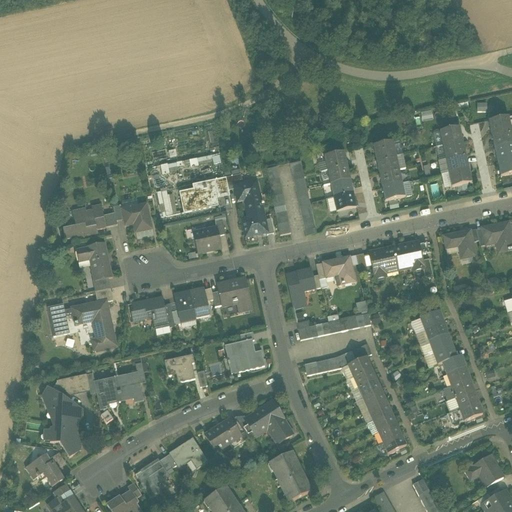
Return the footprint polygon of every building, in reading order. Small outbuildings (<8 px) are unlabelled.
[(487,123),(490,137),(510,133),(507,119),(487,123)] [(440,133),(443,147),(462,143),(459,129),(440,133)] [(490,137),(493,151),(511,146),(511,141),(510,133),(490,137)] [(373,148),(376,162),(395,158),(392,143),(373,148)] [(443,147),(446,161),(465,157),(462,143),(443,147)] [(511,146),(493,151),(496,164),(511,160),(511,146)] [(324,158),(327,172),(346,168),(343,154),(324,158)] [(218,156),(159,164),(160,173),(198,168),(197,164),(219,161),(218,156)] [(446,161),(449,175),(468,170),(465,157),(446,161)] [(396,163),(395,158),(376,162),(379,175),(398,171),(396,163)] [(511,174),(511,160),(496,164),(499,177),(511,174)] [(403,162),(396,163),(398,171),(404,170),(403,162)] [(327,172),(330,186),(349,182),(346,168),(327,172)] [(471,184),(468,170),(449,175),(452,189),(471,184)] [(401,185),(398,171),(379,175),(382,189),(401,185)] [(240,176),(225,179),(228,192),(235,191),(234,188),(242,186),(240,176)] [(227,192),(228,192),(225,179),(213,182),(216,198),(227,196),(227,192)] [(179,195),(183,214),(211,209),(210,206),(216,205),(215,199),(216,198),(213,182),(212,182),(212,184),(204,186),(205,189),(179,195)] [(330,186),(333,200),(352,196),(349,182),(330,186)] [(248,220),(248,221),(263,218),(256,183),(242,186),(234,188),(235,191),(237,204),(244,202),(248,220)] [(404,198),(401,185),(382,189),(385,203),(404,198)] [(173,195),(166,195),(166,191),(156,193),(158,205),(163,204),(165,216),(176,215),(173,195)] [(355,210),(352,196),(333,200),(336,214),(355,210)] [(121,210),(123,221),(131,219),(133,226),(134,234),(151,230),(146,205),(121,210)] [(62,231),(64,241),(86,236),(86,237),(97,234),(96,231),(105,229),(103,218),(100,207),(72,214),(75,228),(62,231)] [(113,208),(114,215),(116,222),(123,221),(121,210),(120,207),(113,208)] [(117,227),(116,222),(114,215),(103,218),(105,229),(117,227)] [(264,222),(263,218),(248,221),(248,220),(241,222),(245,239),(266,235),(267,235),(264,222)] [(125,228),(133,226),(131,219),(123,221),(125,228)] [(270,221),(264,222),(267,235),(266,235),(267,237),(273,235),(270,221)] [(217,229),(218,237),(225,236),(222,222),(215,223),(216,229),(217,229)] [(499,244),(501,253),(511,251),(511,243),(508,224),(481,230),(485,247),(499,244)] [(192,234),(197,255),(221,250),(218,237),(217,229),(216,229),(192,234)] [(134,234),(136,240),(153,236),(151,230),(134,234)] [(481,230),(476,232),(478,243),(479,249),(485,247),(481,230)] [(458,245),(461,260),(476,257),(473,244),(470,233),(470,232),(443,238),(445,248),(458,245)] [(417,244),(393,249),(397,268),(410,265),(412,272),(422,270),(423,270),(421,263),(420,257),(418,247),(417,244)] [(94,282),(94,284),(108,281),(111,280),(104,245),(86,249),(86,250),(75,253),(78,266),(90,263),(94,282)] [(418,247),(420,257),(428,255),(426,245),(418,247)] [(384,270),(397,268),(393,249),(369,254),(374,280),(385,278),(384,270)] [(355,258),(359,272),(365,270),(362,256),(355,258)] [(334,278),(336,288),(354,284),(349,259),(322,265),(322,267),(325,280),(334,278)] [(422,270),(424,278),(432,276),(429,261),(421,263),(423,270),(422,270)] [(316,268),(318,279),(319,282),(325,280),(322,267),(316,268)] [(286,277),(294,311),(304,308),(301,294),(314,292),(312,280),(310,272),(286,277)] [(321,290),(319,282),(318,279),(312,280),(314,292),(321,290)] [(235,305),(237,314),(251,311),(245,280),(216,287),(218,294),(221,308),(235,305)] [(92,283),(94,293),(110,290),(108,281),(94,284),(94,282),(92,283)] [(112,303),(110,290),(94,293),(96,305),(104,304),(112,303)] [(203,291),(189,294),(195,321),(209,318),(206,303),(203,292),(203,291)] [(206,303),(213,302),(212,295),(211,291),(203,292),(206,303)] [(180,324),(195,321),(189,294),(173,297),(177,313),(179,324),(180,324)] [(218,294),(212,295),(213,302),(215,309),(221,308),(218,294)] [(152,320),(154,330),(168,327),(164,307),(162,299),(132,306),(133,314),(131,314),(133,324),(152,320)] [(357,313),(366,311),(364,302),(355,304),(357,313)] [(92,343),(94,352),(114,347),(108,321),(107,321),(105,314),(106,313),(104,304),(96,305),(63,312),(64,317),(73,315),(75,327),(93,323),(97,342),(92,343)] [(175,328),(172,314),(170,306),(164,307),(168,327),(169,330),(175,328)] [(54,338),(55,340),(64,337),(64,336),(68,335),(64,317),(63,312),(62,307),(47,310),(53,339),(54,338)] [(177,313),(172,314),(175,328),(180,327),(180,324),(179,324),(177,313)] [(438,314),(420,320),(424,332),(443,325),(438,314)] [(368,316),(362,317),(365,328),(371,327),(368,316)] [(359,330),(365,328),(362,317),(356,318),(359,330)] [(353,331),(359,330),(356,318),(351,320),(353,331)] [(347,332),(353,331),(351,320),(345,321),(347,332)] [(415,336),(424,332),(420,320),(411,324),(415,336)] [(341,333),(347,332),(345,321),(339,322),(341,333)] [(336,335),(341,333),(339,322),(333,323),(336,335)] [(298,331),(304,330),(309,329),(308,323),(297,325),(298,331)] [(330,336),(336,335),(333,323),(327,325),(330,336)] [(324,337),(330,336),(327,325),(322,326),(324,337)] [(443,325),(424,332),(428,344),(447,337),(443,325)] [(318,338),(324,337),(322,326),(316,327),(318,338)] [(169,330),(168,327),(154,330),(156,337),(170,334),(169,330)] [(312,340),(318,338),(316,327),(310,328),(312,340)] [(306,341),(312,340),(310,328),(309,329),(304,330),(306,341)] [(300,342),(306,341),(304,330),(298,331),(300,342)] [(420,347),(428,344),(424,332),(415,336),(420,347)] [(239,337),(241,344),(250,342),(253,341),(252,334),(239,337)] [(447,337),(428,344),(433,355),(451,348),(447,337)] [(236,363),(238,373),(264,367),(261,356),(253,358),(250,342),(241,344),(225,348),(228,365),(236,363)] [(424,359),(433,355),(428,344),(420,347),(424,359)] [(367,346),(361,349),(366,359),(371,357),(367,346)] [(451,348),(433,355),(437,367),(442,365),(456,360),(451,348)] [(361,349),(355,351),(360,362),(366,359),(361,349)] [(355,351),(350,353),(355,364),(360,362),(355,351)] [(350,353),(345,356),(349,367),(355,364),(350,353)] [(428,370),(437,367),(433,355),(424,359),(428,370)] [(345,356),(339,358),(344,369),(347,368),(349,367),(345,356)] [(176,372),(178,384),(195,380),(192,366),(194,365),(192,357),(164,362),(167,374),(176,372)] [(339,358),(333,360),(336,372),(340,371),(344,369),(339,358)] [(442,365),(446,377),(465,370),(460,358),(456,360),(442,365)] [(347,368),(352,379),(371,371),(366,359),(360,362),(355,364),(349,367),(347,368)] [(333,360),(328,362),(330,373),(336,372),(333,360)] [(328,362),(322,363),(324,374),(330,373),(328,362)] [(322,363),(316,364),(319,376),(324,374),(322,363)] [(316,364),(310,365),(313,377),(319,376),(316,364)] [(137,375),(138,381),(145,380),(141,365),(135,367),(136,375),(137,375)] [(307,378),(313,377),(310,365),(304,367),(307,378)] [(469,382),(465,370),(446,377),(451,389),(469,382)] [(352,379),(357,390),(376,382),(371,371),(352,379)] [(197,374),(200,389),(207,388),(204,373),(197,374)] [(136,375),(115,379),(120,399),(132,397),(134,405),(143,403),(138,381),(137,375),(136,375)] [(86,377),(89,391),(95,390),(93,384),(94,384),(92,376),(86,377)] [(52,393),(64,401),(68,396),(89,391),(86,377),(58,383),(52,393)] [(107,402),(120,399),(115,379),(94,384),(93,384),(95,390),(100,412),(103,412),(106,411),(109,410),(108,407),(107,402)] [(357,390),(362,401),(381,393),(376,382),(357,390)] [(469,382),(451,389),(455,400),(473,393),(469,382)] [(447,403),(455,400),(451,389),(442,392),(447,403)] [(59,445),(69,459),(80,452),(80,440),(77,437),(77,424),(81,422),(82,412),(64,401),(52,393),(47,390),(42,399),(47,413),(52,411),(57,415),(56,422),(51,423),(54,430),(50,431),(50,434),(49,444),(59,445)] [(362,401),(367,412),(386,404),(381,393),(362,401)] [(478,405),(473,393),(455,400),(459,412),(478,405)] [(271,437),(277,446),(292,436),(282,421),(283,421),(271,403),(244,421),(256,439),(267,432),(272,428),(276,434),(271,437)] [(367,412),(372,423),(390,415),(386,404),(367,412)] [(478,405),(459,412),(464,424),(482,417),(478,405)] [(47,413),(51,423),(56,422),(57,415),(52,411),(47,413)] [(460,425),(464,424),(459,412),(446,417),(451,428),(453,430),(459,428),(460,425)] [(113,421),(107,413),(106,413),(104,415),(101,417),(106,426),(113,421)] [(377,434),(395,426),(390,415),(372,423),(366,426),(371,437),(377,434)] [(238,434),(243,430),(238,423),(236,420),(231,423),(238,434)] [(244,420),(238,423),(243,430),(249,440),(251,442),(256,439),(244,421),(244,420)] [(204,438),(215,454),(240,438),(238,434),(231,423),(230,421),(204,438)] [(377,434),(382,445),(400,437),(395,426),(377,434)] [(267,432),(271,437),(276,434),(272,428),(267,432)] [(240,438),(243,443),(249,440),(243,430),(238,434),(240,438)] [(405,448),(400,437),(382,445),(387,456),(405,448)] [(190,463),(196,471),(207,464),(192,441),(168,456),(169,457),(176,468),(178,471),(190,463)] [(55,462),(60,469),(65,466),(59,455),(53,459),(55,462)] [(286,497),(289,504),(311,494),(292,455),(271,465),(274,472),(273,473),(284,498),(286,497)] [(41,471),(52,488),(64,481),(53,464),(55,462),(53,459),(49,461),(46,456),(25,470),(33,482),(39,478),(37,474),(41,471)] [(169,457),(165,460),(172,471),(176,468),(169,457)] [(486,489),(487,489),(494,485),(503,480),(492,463),(494,462),(490,457),(472,468),(473,469),(465,474),(469,481),(478,475),(486,489)] [(166,475),(172,471),(165,460),(159,464),(166,475)] [(135,478),(150,501),(159,495),(153,486),(167,476),(166,475),(159,464),(158,463),(135,478)] [(417,484),(423,494),(428,492),(423,481),(417,484)] [(412,486),(418,497),(423,494),(417,484),(412,486)] [(484,490),(487,496),(497,490),(494,485),(487,489),(486,489),(484,490)] [(131,492),(136,500),(141,497),(133,486),(128,489),(130,492),(131,492)] [(54,495),(57,500),(62,496),(63,497),(69,493),(65,487),(54,495)] [(240,511),(225,488),(205,501),(210,509),(209,509),(210,511),(240,511)] [(500,495),(497,490),(487,496),(490,501),(500,495)] [(140,511),(136,505),(138,504),(136,500),(131,492),(130,492),(119,499),(119,498),(106,506),(110,511),(140,511)] [(418,497),(421,502),(431,497),(428,492),(423,494),(418,497)] [(509,511),(506,506),(511,503),(505,492),(500,495),(490,501),(481,507),(484,511),(509,511)] [(374,501),(376,505),(386,499),(383,493),(375,498),(374,501)] [(51,511),(81,511),(72,498),(66,502),(63,497),(62,496),(57,500),(50,504),(54,510),(51,511)] [(421,502),(423,507),(434,502),(431,497),(421,502)] [(376,505),(379,510),(389,504),(386,499),(376,505)] [(423,507),(425,511),(427,511),(436,507),(434,502),(423,507)]
